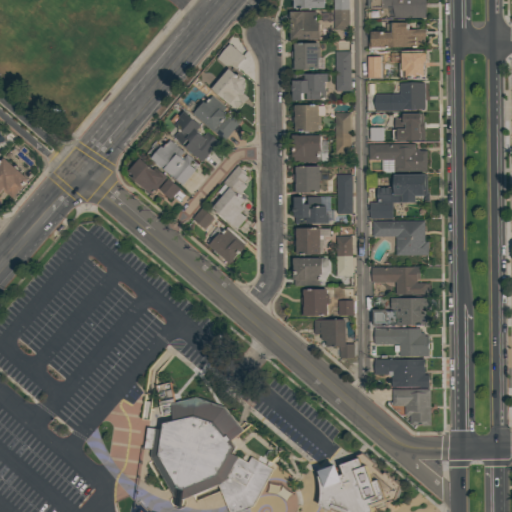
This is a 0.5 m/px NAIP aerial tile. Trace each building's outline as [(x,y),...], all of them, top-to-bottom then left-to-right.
[(326,7),(325,0),(292,0),(293,8),(326,7)] [(334,0),(335,29),(350,28),(349,0),(334,0)] [(424,0),(425,18),(390,19),(390,7),(381,7),(380,0),(424,0)] [(320,37),(321,21),(317,21),(318,11),(292,11),(291,37),(320,37)] [(391,22),(407,22),(407,29),(425,29),(426,46),(367,47),(367,31),(380,31),(380,32),(391,32),(391,22)] [(294,42),(294,69),(319,69),(319,43),(294,42)] [(220,55),(234,69),(246,57),(231,43),(220,55)] [(336,90),(351,91),(352,51),(337,51),(336,90)] [(427,53),(403,52),(402,77),(426,78),(427,53)] [(381,78),(382,55),(368,55),(368,77),(381,78)] [(213,87),(237,110),(247,99),(242,95),(251,86),(231,68),(213,87)] [(327,73),(305,73),(305,79),(293,80),(293,100),(306,100),(306,99),(327,99),(327,73)] [(398,82),(424,82),(424,110),(374,111),(373,94),(398,94),(398,82)] [(193,113),(203,101),(205,103),(211,96),(225,107),(222,111),(230,118),(233,114),(241,121),(223,140),(193,113)] [(320,131),(320,104),(294,104),(294,131),(320,131)] [(182,144),(173,137),(179,130),(174,125),(180,119),(178,117),(184,111),(201,126),(197,130),(204,135),(207,132),(218,142),(201,161),(185,147),(190,141),(187,139),(182,144)] [(352,152),(351,112),(336,112),(336,152),(352,152)] [(425,140),(425,113),(403,113),(403,117),(394,117),(395,140),(425,140)] [(371,140),(384,140),(385,127),(371,127),(371,140)] [(294,134),(293,159),(321,160),(322,135),(294,134)] [(150,158),(160,147),(161,146),(162,147),(169,140),(183,153),(180,156),(183,158),(186,155),(192,160),(188,164),(194,170),(193,171),(181,185),(160,167),(159,168),(154,164),(155,162),(150,158)] [(367,143),(414,142),(414,149),(417,149),(417,150),(426,150),(426,168),(393,168),(393,160),(368,160),(367,143)] [(0,161),(4,157),(29,179),(12,198),(3,190),(0,193),(0,161)] [(151,194),(166,179),(142,157),(128,172),(151,194)] [(211,207),(221,195),(217,192),(223,184),(222,183),(237,165),(246,173),(244,175),(247,177),(242,183),(246,186),(239,195),(245,200),(240,205),(244,208),(240,212),(245,217),(236,228),(211,207)] [(320,165),(295,166),(295,192),(321,192),(320,165)] [(393,174),(426,173),(427,191),(424,195),(415,195),(416,202),(377,202),(377,186),(394,186),(393,174)] [(353,214),(354,174),(338,174),(337,213),(353,214)] [(160,189),(171,199),(181,188),(170,178),(160,189)] [(294,197),(295,223),(331,222),(330,197),(294,197)] [(369,204),(369,203),(392,202),(392,203),(392,218),(369,219),(369,218),(369,204)] [(193,218),(205,228),(215,217),(203,207),(193,218)] [(372,221),(424,220),(424,241),(428,241),(428,255),(395,255),(395,236),(372,237),(372,221)] [(230,264),(248,247),(228,226),(211,243),(230,264)] [(321,227),(295,227),(295,254),(322,253),(321,227)] [(338,275),(353,275),(353,236),(337,236),(338,275)] [(295,257),(294,285),(310,285),(311,279),(320,279),(321,271),(331,271),(331,258),(295,257)] [(370,282),(370,270),(370,267),(419,266),(420,278),(416,278),(416,282),(428,282),(428,294),(395,295),(394,281),(370,282)] [(328,288),(304,289),(304,315),(328,315),(328,288)] [(426,325),(372,326),(371,309),(385,308),(387,311),(390,311),(389,298),(427,297),(427,308),(421,308),(421,313),(425,313),(426,325)] [(354,315),(355,300),(340,299),(339,314),(354,315)] [(313,320),(345,319),(346,343),(353,343),(353,357),(339,358),(339,345),(326,346),(326,340),(320,341),(320,333),(313,334),(313,320)] [(373,328),(420,328),(420,332),(424,332),(424,336),(428,336),(428,355),(398,356),(398,344),(373,344),(373,328)] [(374,360),(424,359),(424,374),(428,374),(429,387),(391,388),(391,374),(374,374),(374,360)] [(404,405),(392,405),(392,389),(430,388),(431,425),(413,425),(409,422),(409,415),(404,415),(404,405)] [(197,401),(158,408),(150,457),(177,501),(226,483),(237,449),(231,442),(243,432),(224,409),(197,401)] [(319,503),(341,511),(368,511),(377,506),(396,504),(403,511),(416,511),(425,502),(375,462),(359,448),(346,448),(321,475),(319,503)]
